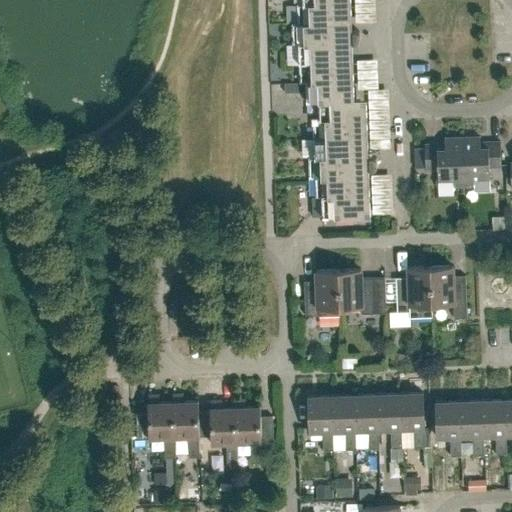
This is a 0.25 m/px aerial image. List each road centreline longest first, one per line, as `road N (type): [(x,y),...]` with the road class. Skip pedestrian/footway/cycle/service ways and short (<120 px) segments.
road 1 (residential): [(175,359),(159,334),(159,287),(171,262),(194,249),(283,246)]
road 2 (residential): [(293,511),(288,369)]
road 3 (residential): [(404,240),(398,113)]
road 4 (residential): [(288,369),(283,246)]
road 5 (residential): [(283,246),(404,240)]
